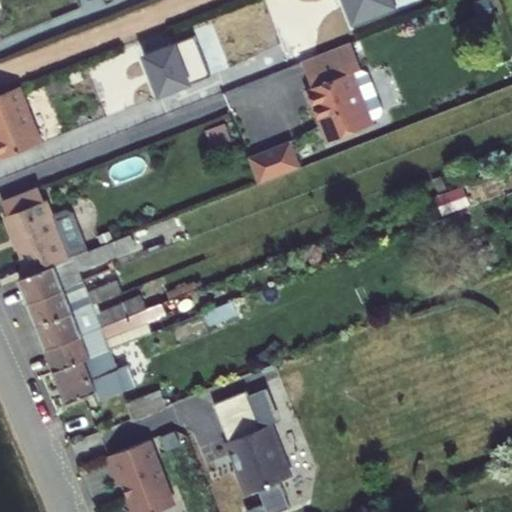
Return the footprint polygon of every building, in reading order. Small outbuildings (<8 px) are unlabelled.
[(302,60),(312,87),(308,89),(329,142),(373,125),(370,120),(352,73),(362,69),(351,41),(302,60)] [(368,72),(362,69),(352,73),(370,120),(380,116),(383,109),(368,72)] [(69,75),(72,83),(83,79),(80,70),(69,75)] [(45,84),(48,94),(68,86),(64,77),(45,84)] [(0,157),(1,159),(42,143),(20,86),(0,93),(0,157)] [(204,129),(208,147),(229,142),(224,124),(204,129)] [(302,167),(291,140),(249,157),(260,183),(302,167)] [(37,187),(4,200),(10,215),(43,202),(37,187)] [(148,202),(158,215),(168,206),(158,193),(148,202)] [(20,258),(27,275),(89,251),(73,212),(67,209),(53,215),(47,200),(43,202),(10,215),(6,216),(22,257),(20,258)] [(79,269),(135,247),(131,234),(89,251),(27,275),(19,278),(29,302),(84,280),(79,269)] [(143,251),(145,256),(187,239),(185,234),(143,251)] [(93,303),(122,292),(118,280),(88,292),(84,280),(29,302),(37,325),(93,303)] [(167,292),(169,299),(197,288),(195,281),(167,292)] [(147,309),(141,295),(96,312),(93,303),(37,325),(46,348),(147,309)] [(204,312),(210,325),(237,314),(232,301),(204,312)] [(147,309),(46,348),(55,370),(105,351),(110,349),(151,333),(147,323),(167,315),(162,302),(147,309)] [(55,370),(67,403),(96,391),(99,399),(136,385),(128,365),(118,369),(110,349),(105,351),(55,370)] [(126,404),(132,419),(165,406),(159,391),(126,404)] [(258,491),(266,511),(281,511),(289,509),(279,482),(288,478),(268,426),(262,428),(247,391),(214,404),(235,457),(232,458),(236,470),(239,469),(245,485),(258,491)] [(123,484),(134,511),(155,511),(174,505),(149,440),(107,456),(119,485),(123,484)]
